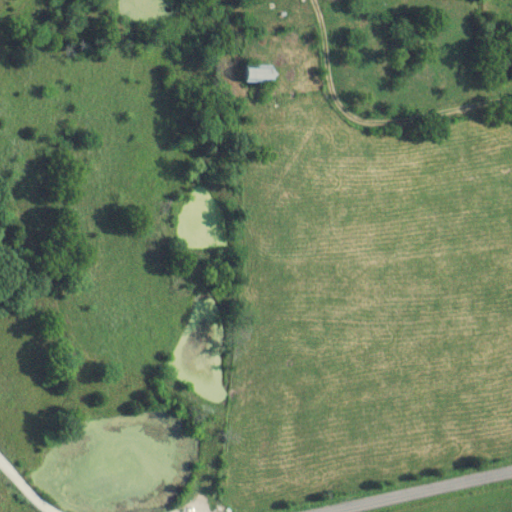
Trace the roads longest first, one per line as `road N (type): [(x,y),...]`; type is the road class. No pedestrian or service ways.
road 1 (residential): [(511,100),(368,124),(337,105),(328,25),(316,0)]
road 2 (residential): [(326,511),(511,473)]
